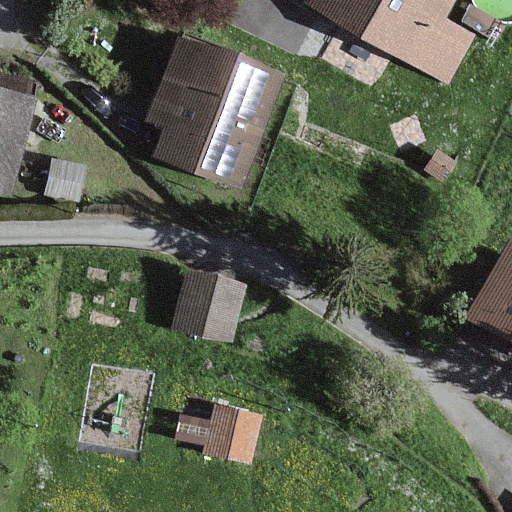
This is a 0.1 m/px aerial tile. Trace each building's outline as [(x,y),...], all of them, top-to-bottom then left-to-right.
[(454,0),(309,0),(303,13),(443,89),(468,42),(440,27),(454,0)] [(280,84),(178,45),(145,130),(158,134),(146,167),(236,201),(280,84)] [(28,100),(0,94),(0,194),(8,196),(28,100)] [(511,264),(495,256),(463,318),(511,343),(511,264)] [(240,290),(182,278),(171,330),(229,342),(240,290)] [(257,420),(207,410),(193,475),(243,486),(257,420)]
